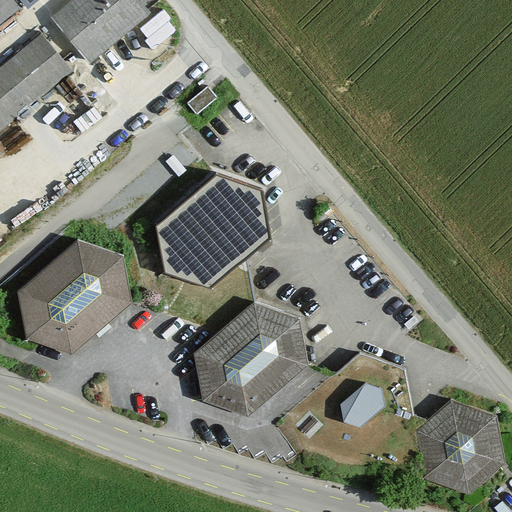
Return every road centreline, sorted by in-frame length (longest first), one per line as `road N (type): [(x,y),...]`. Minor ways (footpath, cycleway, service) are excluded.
road 1 (residential): [(170,0),(511,390)]
road 2 (residential): [(347,511),(162,456),(0,393)]
